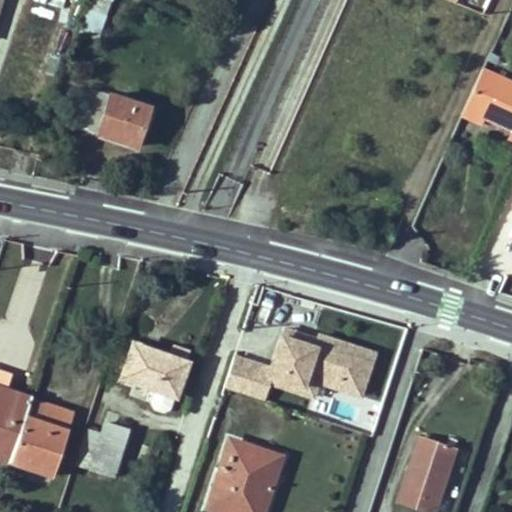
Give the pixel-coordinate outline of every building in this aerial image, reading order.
[(90,0),(78,29),(96,37),(112,0),(90,0)] [(511,83),(483,71),(463,111),(485,121),(511,133),(511,83)] [(79,126),(99,132),(109,136),(136,144),(148,107),(91,88),(79,126)] [(482,127),(485,121),(463,111),(460,118),(482,127)] [(300,345),(302,338),(282,332),(280,339),(300,345)] [(233,360),(223,390),(264,403),(270,386),(272,379),(302,389),(308,374),(362,391),(374,356),(317,337),(316,343),(302,338),(300,345),(280,339),(269,372),(233,360)] [(171,411),(173,404),(176,405),(190,364),(186,363),(168,357),(130,343),(116,383),(154,397),(151,405),(155,411),(164,414),(171,411)] [(190,350),(173,344),(168,357),(186,363),(190,350)] [(0,370),(0,389),(4,390),(9,374),(0,370)] [(272,379),(270,386),(312,400),(317,384),(360,398),(362,391),(308,374),(302,389),(272,379)] [(0,464),(7,467),(30,399),(4,390),(0,389),(0,464)] [(73,414),(30,399),(7,467),(50,482),(73,414)] [(100,435),(90,470),(114,478),(127,432),(103,425),(100,435)] [(90,470),(100,435),(88,432),(78,467),(90,470)] [(419,436),(397,504),(422,511),(437,511),(459,449),(419,436)] [(228,439),(204,511),(266,511),(284,457),(228,439)]
